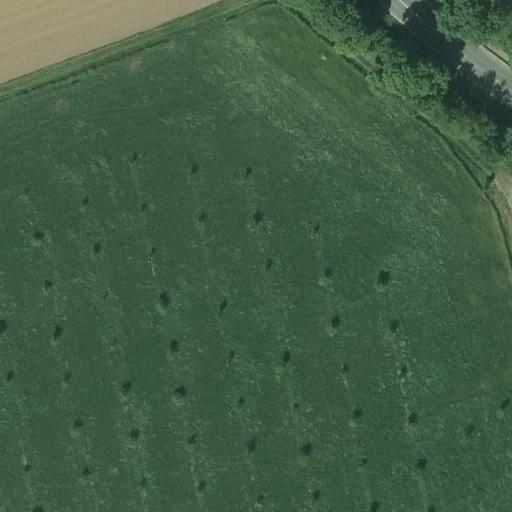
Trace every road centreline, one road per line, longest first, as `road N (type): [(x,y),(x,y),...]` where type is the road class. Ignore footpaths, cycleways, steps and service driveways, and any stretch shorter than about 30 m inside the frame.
road 1 (track): [(511,184),(299,0),(242,0),(0,89)]
road 2 (tertiary): [(511,91),(402,0)]
